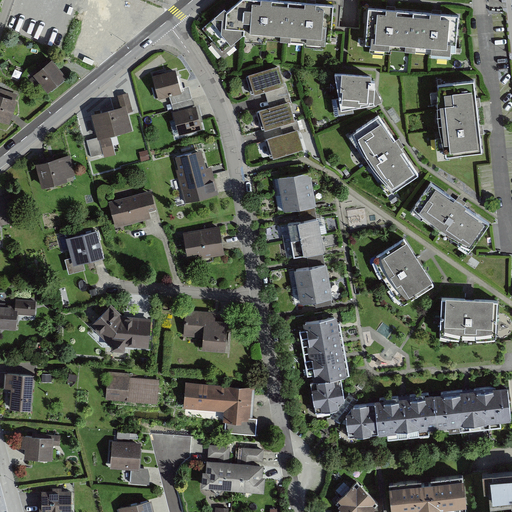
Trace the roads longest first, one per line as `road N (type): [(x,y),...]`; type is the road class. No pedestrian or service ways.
road 1 (residential): [(170,19),(209,79),(231,139),(287,434),(314,462),(303,511)]
road 2 (secondary): [(0,158),(170,19)]
